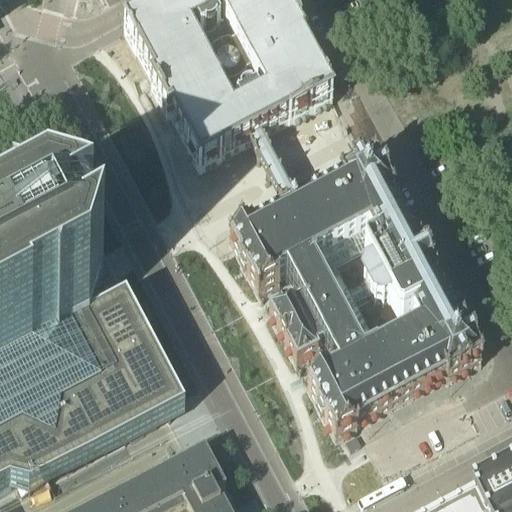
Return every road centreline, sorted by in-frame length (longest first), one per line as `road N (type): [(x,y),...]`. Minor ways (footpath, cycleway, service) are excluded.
road 1 (residential): [(46,30),(45,64),(276,511)]
road 2 (unclassified): [(511,367),(378,124)]
road 3 (unclassified): [(511,49),(378,124)]
road 4 (unclassified): [(378,124),(311,0)]
road 5 (unclassified): [(511,448),(396,511)]
